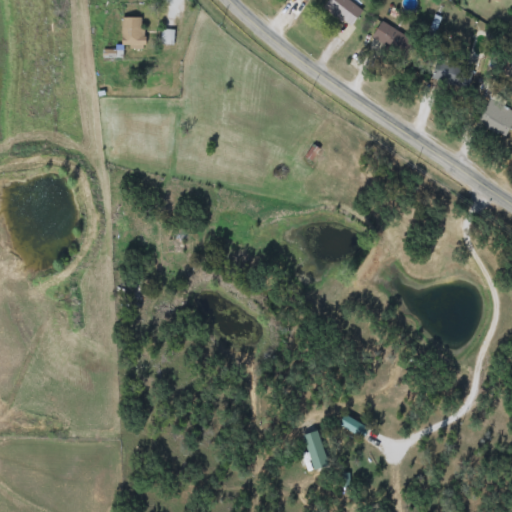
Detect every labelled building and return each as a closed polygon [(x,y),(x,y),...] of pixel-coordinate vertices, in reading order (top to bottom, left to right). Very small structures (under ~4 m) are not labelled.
[(342,0),(343,1),(345,0),(358,0),(364,17),(340,25),(336,13),(327,16),(323,2),(329,0),(342,0)] [(122,49),(122,18),(144,18),(144,49),(122,49)] [(370,39),(382,21),(415,42),(404,60),(370,39)] [(429,76),(441,58),(459,70),(447,88),(429,76)] [(511,123),(504,138),(476,122),(490,99),(511,112),(511,123)]
